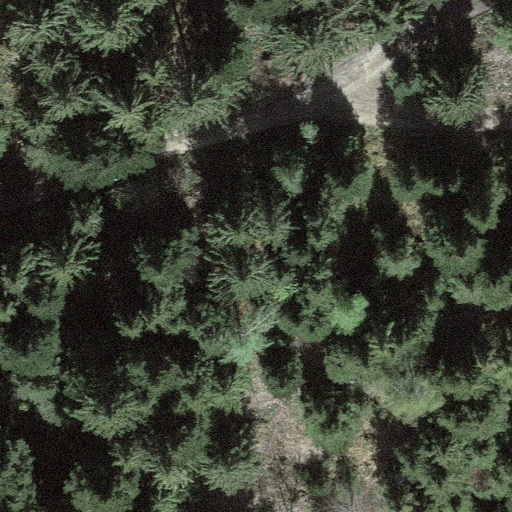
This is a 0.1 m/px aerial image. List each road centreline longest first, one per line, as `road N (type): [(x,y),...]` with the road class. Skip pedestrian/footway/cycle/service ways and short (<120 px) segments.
road 1 (track): [(0,205),(135,152),(229,126),(342,117)]
road 2 (track): [(342,117),(377,65),(490,0)]
road 3 (track): [(342,117),(511,119)]
